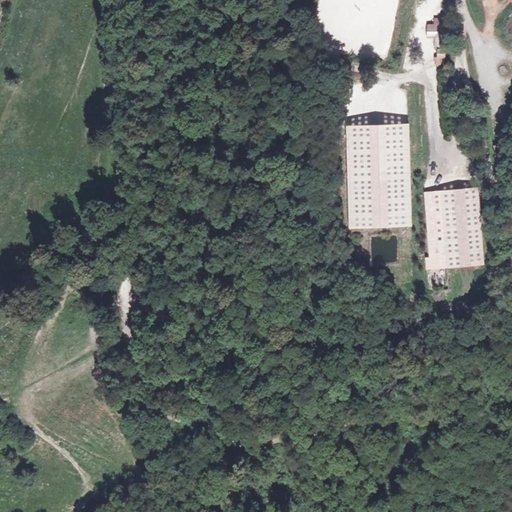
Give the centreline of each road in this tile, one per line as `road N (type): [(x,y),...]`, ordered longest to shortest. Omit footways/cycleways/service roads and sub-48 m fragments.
road 1 (track): [(146,387),(185,381),(203,348),(211,231),(256,0)]
road 2 (unclassified): [(113,0),(146,387)]
road 3 (track): [(146,387),(185,424),(244,446),(434,413),(511,422)]
road 4 (track): [(462,0),(464,62),(492,183),(511,214)]
